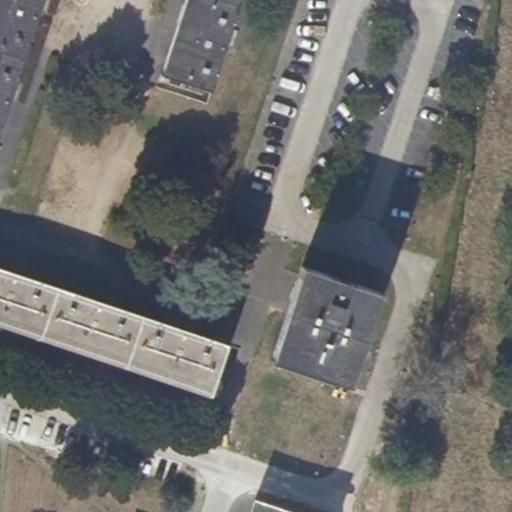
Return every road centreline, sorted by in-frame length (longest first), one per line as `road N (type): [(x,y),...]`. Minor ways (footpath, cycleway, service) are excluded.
road 1 (residential): [(239,466),(341,501),(414,272),(273,220)]
road 2 (residential): [(0,383),(239,466)]
